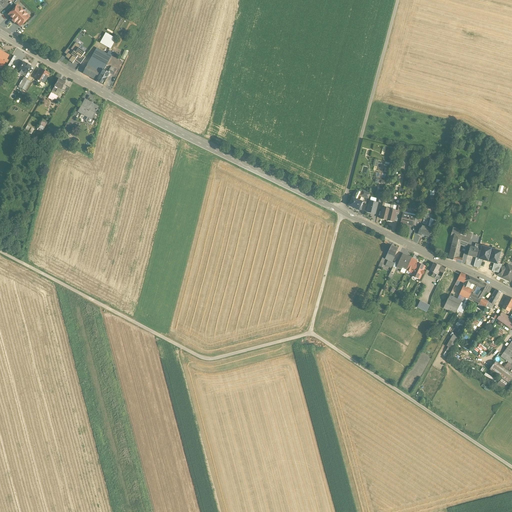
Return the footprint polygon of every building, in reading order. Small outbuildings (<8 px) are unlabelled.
[(20,27),(29,17),(26,14),(27,13),(21,8),(20,9),(17,6),(8,15),(12,20),(12,21),(14,23),(15,22),(20,27)] [(111,47),(117,37),(106,31),(101,41),(111,47)] [(67,55),(65,57),(70,60),(69,61),(73,63),(75,60),(80,64),(85,57),(83,56),(85,53),(81,50),(82,48),(75,43),(70,51),(67,55)] [(107,55),(100,51),(97,49),(94,54),(104,60),(107,55)] [(107,55),(104,60),(108,62),(112,54),(108,52),(107,55)] [(104,60),(94,54),(91,59),(102,65),(105,67),(108,62),(104,60)] [(102,65),(91,59),(88,65),(98,70),(102,65)] [(27,65),(23,62),(17,72),(24,77),(30,67),(29,66),(30,66),(28,64),(27,65)] [(98,70),(88,65),(83,73),(97,81),(101,74),(102,73),(101,72),(98,70)] [(48,74),(40,69),(35,78),(37,79),(40,81),(43,83),(48,74)] [(97,81),(103,85),(109,74),(106,73),(105,76),(101,74),(97,81)] [(24,78),(18,87),(21,89),(27,81),(27,80),(24,78)] [(65,82),(58,79),(54,86),(52,90),(52,91),(55,92),(57,88),(61,90),(61,89),(65,82)] [(99,108),(85,100),(78,111),(92,119),(97,111),(98,110),(97,109),(99,108)] [(41,120),(37,130),(43,132),(47,122),(41,120)] [(75,127),(67,123),(64,128),(72,132),(75,127)] [(360,192),(356,190),(349,206),(359,211),(363,203),(356,199),(359,193),(360,192)] [(376,203),(370,202),(367,212),(375,214),(377,203),(376,203)] [(384,208),(383,208),(383,210),(382,214),(381,214),(380,219),(387,220),(389,210),(384,208)] [(395,211),(389,210),(387,220),(394,222),(395,218),(394,217),(395,213),(396,211),(395,211)] [(415,216),(403,213),(401,224),(413,226),(415,216)] [(432,230),(421,226),(417,234),(421,236),(422,234),(429,237),(431,234),(432,233),(431,233),(432,230)] [(467,233),(453,228),(452,233),(457,234),(466,237),(467,233)] [(457,234),(452,233),(451,236),(454,236),(450,251),(458,253),(460,245),(456,243),(458,237),(456,237),(457,234)] [(466,237),(457,234),(456,237),(458,237),(456,243),(460,245),(463,246),(466,247),(470,239),(466,237)] [(398,249),(391,246),(385,259),(388,261),(391,255),(394,257),(398,249)] [(482,260),(488,261),(491,249),(482,246),(479,259),(482,260)] [(478,249),(470,247),(467,256),(476,258),(478,249)] [(491,249),(488,261),(494,263),(498,264),(501,252),(491,249)] [(458,253),(450,251),(448,259),(455,262),(457,258),(458,253)] [(412,258),(402,254),(396,267),(402,270),(402,268),(406,270),(412,258)] [(416,260),(412,258),(406,270),(413,273),(412,276),(419,279),(421,275),(423,274),(424,272),(423,271),(425,267),(415,262),(416,260)] [(482,260),(479,259),(476,258),(474,267),(480,268),(482,260)] [(440,266),(434,263),(430,271),(433,273),(431,276),(435,278),(437,275),(438,272),(437,272),(438,270),(440,266)] [(498,264),(494,263),(492,271),(498,273),(501,267),(502,265),(498,264)] [(502,277),(502,278),(510,281),(511,277),(511,266),(508,265),(506,269),(502,277)] [(498,273),(497,275),(502,277),(506,269),(501,267),(498,273)] [(468,276),(461,273),(460,275),(457,282),(455,285),(458,286),(460,281),(464,283),(468,276)] [(479,281),(468,276),(464,283),(467,285),(469,285),(471,283),(474,285),(474,286),(476,288),(477,286),(479,281)] [(488,286),(484,284),(482,288),(478,296),(482,298),(485,292),(488,286)] [(466,287),(463,286),(459,295),(468,299),(471,293),(472,291),(473,290),(472,290),(468,288),(466,287)] [(501,292),(496,290),(489,302),(488,302),(487,306),(492,308),(496,301),(501,292)] [(473,294),(471,293),(468,299),(473,302),(474,301),(477,296),(473,294)] [(449,296),(446,303),(450,305),(453,307),(457,300),(453,298),(449,296)] [(511,298),(509,297),(503,308),(508,311),(508,310),(511,304),(511,298)] [(488,302),(482,298),(479,303),(477,307),(484,311),(487,306),(488,302)] [(457,300),(453,307),(458,309),(462,302),(457,300)] [(430,305),(420,301),(417,307),(427,312),(430,305)] [(511,330),(511,327),(511,319),(509,317),(502,312),(497,319),(511,330)] [(458,338),(453,335),(446,346),(451,349),(458,338)] [(511,342),(500,357),(511,365),(511,363),(511,342)] [(511,386),(511,373),(498,365),(492,373),(511,387),(511,386)]
